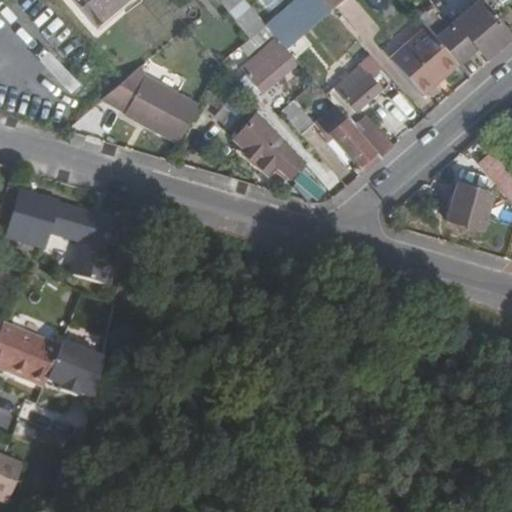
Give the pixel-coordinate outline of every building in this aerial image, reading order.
[(76,0),(96,24),(126,0),(76,0)] [(137,0),(126,0),(96,24),(101,30),(137,0)] [(226,0),(222,4),(250,40),(265,28),(243,0),(226,0)] [(343,0),(324,0),(332,9),(343,0)] [(494,18),(495,16),(481,0),(477,0),(450,24),(433,6),(418,18),(426,27),(453,60),(456,63),(457,64),(474,48),(483,59),(509,36),(494,18)] [(325,28),(346,47),(357,35),(336,16),(325,28)] [(435,75),(453,60),(426,27),(389,58),(420,94),(439,79),(435,75)] [(245,71),(265,93),(296,65),(275,43),(245,71)] [(379,76),(390,66),(378,53),(373,58),(372,77),(372,103),(389,87),(379,76)] [(439,79),(456,63),(453,60),(435,75),(439,79)] [(361,111),(372,103),(372,77),(363,67),(352,76),(343,65),(330,76),(361,111)] [(144,83),(143,67),(102,104),(129,115),(127,118),(181,143),(200,108),(144,83)] [(229,81),(218,74),(210,90),(221,96),(229,81)] [(292,105),(284,113),(299,130),(307,123),(292,105)] [(371,143),(346,115),(324,133),(335,145),(340,141),(359,164),(356,167),(363,176),(371,169),(386,159),(371,143)] [(386,159),(401,149),(371,115),(371,143),(386,159)] [(294,175),(307,159),(269,130),(249,156),(273,174),(280,165),(294,175)] [(511,203),(511,175),(490,151),(477,163),(511,203)] [(481,231),(493,191),(457,180),(445,221),(481,231)] [(122,221),(20,192),(6,238),(43,249),(48,233),(83,243),(74,274),(104,283),(122,221)] [(59,349),(0,325),(0,371),(3,365),(15,370),(12,377),(42,389),(46,381),(59,349)] [(59,349),(46,381),(91,399),(100,360),(61,344),(59,349)] [(3,365),(0,371),(0,372),(12,377),(15,370),(3,365)] [(0,502),(10,506),(25,467),(0,457),(0,502)]
